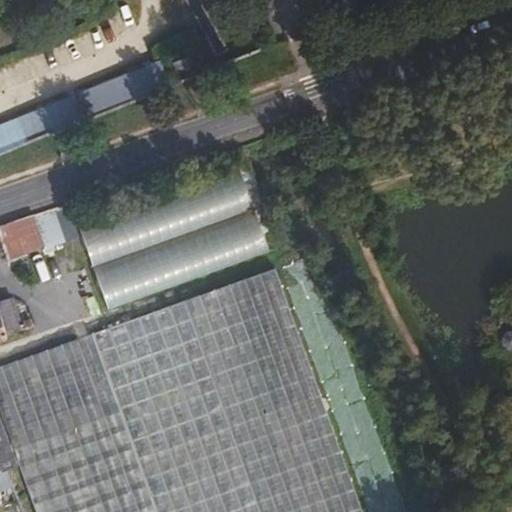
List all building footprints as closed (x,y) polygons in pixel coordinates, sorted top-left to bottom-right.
[(191,55),(172,63),(177,74),(196,67),(191,55)] [(0,133),(8,154),(172,89),(160,60),(0,124),(0,133)] [(105,301),(271,255),(257,204),(262,203),(253,171),(82,219),(105,301)] [(38,213),(52,245),(66,240),(54,208),(38,213)] [(0,240),(7,261),(52,245),(38,213),(0,226),(0,240)] [(167,511),(361,511),(275,268),(90,335),(167,511)] [(0,338),(33,328),(31,319),(20,323),(13,298),(0,302),(0,338)] [(511,331),(506,332),(502,338),(502,345),(508,350),(511,349),(511,331)] [(167,511),(90,335),(0,366),(0,410),(36,511),(167,511)] [(0,472),(6,470),(17,466),(0,420),(0,472)] [(6,470),(0,472),(0,483),(9,480),(6,470)]
